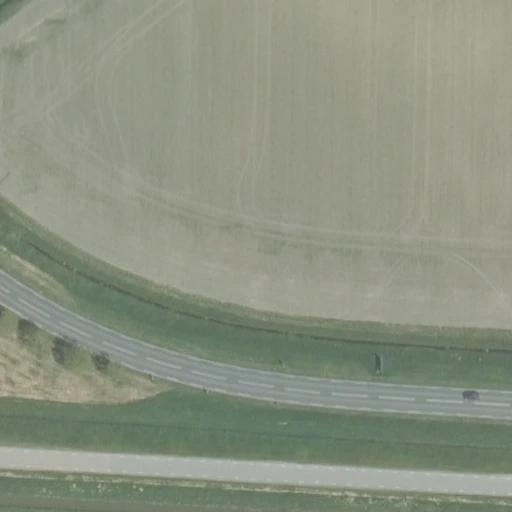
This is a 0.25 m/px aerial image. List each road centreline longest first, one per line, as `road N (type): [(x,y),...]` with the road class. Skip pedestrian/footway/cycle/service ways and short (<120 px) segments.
road 1 (primary): [(511,406),(214,377),(116,349),(0,286)]
road 2 (unclassified): [(511,487),(0,457)]
